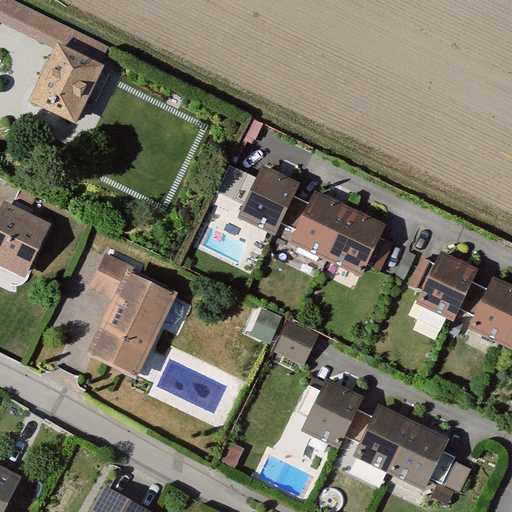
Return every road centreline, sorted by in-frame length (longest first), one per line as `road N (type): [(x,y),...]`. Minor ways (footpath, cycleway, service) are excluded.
road 1 (residential): [(0,374),(247,511)]
road 2 (residential): [(511,258),(258,138)]
